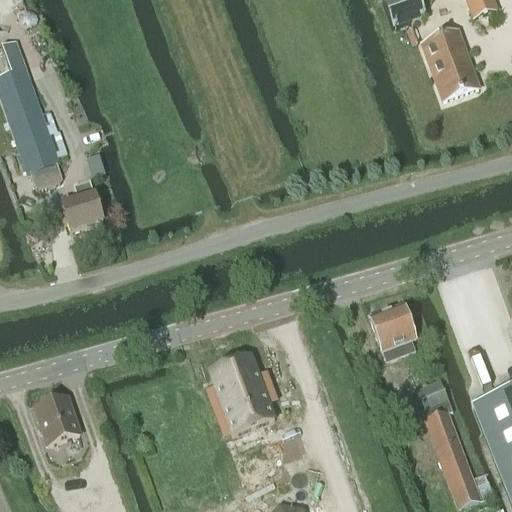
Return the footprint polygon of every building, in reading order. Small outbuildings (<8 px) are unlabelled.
[(415,0),(397,0),(380,6),(389,32),(422,21),(415,0)] [(489,0),(463,0),(472,24),(495,15),(489,0)] [(17,23),(17,24),(18,25),(18,26),(18,27),(18,28),(19,28),(19,29),(20,30),(21,30),(21,31),(22,31),(23,32),(24,32),(25,33),(26,33),(27,33),(28,33),(29,33),(30,33),(30,32),(31,32),(32,32),(33,31),(34,30),(35,29),(35,28),(36,27),(36,26),(37,25),(37,24),(37,23),(37,22),(36,21),(36,20),(35,19),(35,18),(34,17),(33,17),(33,16),(32,16),(31,15),(30,15),(29,15),(28,14),(27,14),(26,14),(25,15),(24,15),(23,15),(22,16),(21,16),(21,17),(20,17),(19,18),(19,19),(18,20),(18,21),(18,22),(17,23)] [(476,91),(454,33),(419,46),(428,69),(430,69),(429,68),(434,66),(439,79),(434,81),(434,80),(432,81),(441,104),(476,91)] [(35,196),(61,187),(55,170),(57,169),(14,46),(0,51),(10,77),(0,80),(0,110),(25,181),(29,179),(35,196)] [(98,159),(86,163),(92,182),(104,178),(98,159)] [(68,238),(101,228),(88,187),(72,192),(76,204),(59,209),(68,238)] [(385,367),(413,356),(408,344),(413,342),(400,310),(367,323),(380,358),(381,357),(385,367)] [(214,391),(205,394),(217,426),(226,422),(232,440),(274,425),(267,408),(276,405),(270,389),(261,392),(250,360),(208,376),(214,391)] [(438,384),(415,394),(423,414),(447,404),(438,384)] [(472,412),(470,412),(476,427),(478,433),(509,511),(511,511),(511,395),(473,411),(472,412)] [(45,450),(77,439),(65,402),(33,412),(45,450)] [(447,405),(421,416),(425,426),(423,426),(455,511),(465,511),(479,507),(447,419),(451,417),(447,405)]
